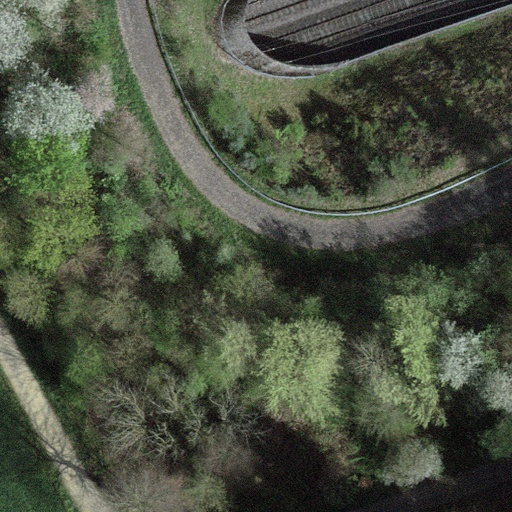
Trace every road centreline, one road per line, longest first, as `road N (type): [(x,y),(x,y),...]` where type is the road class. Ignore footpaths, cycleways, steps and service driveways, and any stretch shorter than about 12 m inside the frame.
road 1 (track): [(90,511),(0,341)]
road 2 (track): [(511,468),(383,511)]
